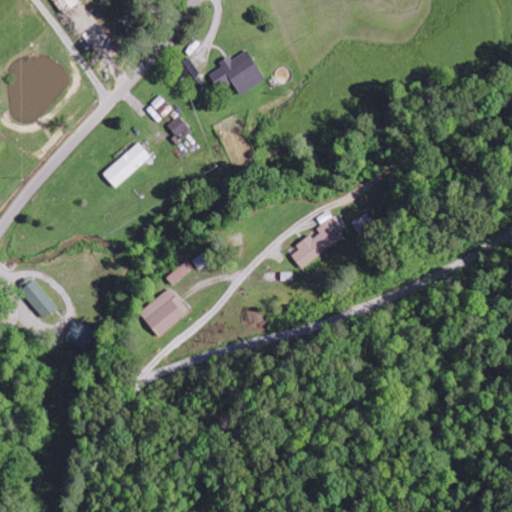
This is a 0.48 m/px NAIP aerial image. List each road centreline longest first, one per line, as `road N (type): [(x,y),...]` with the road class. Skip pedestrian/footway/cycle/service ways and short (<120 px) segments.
road 1 (residential): [(511,426),(416,421),(178,492),(150,511)]
road 2 (residential): [(0,233),(193,0)]
